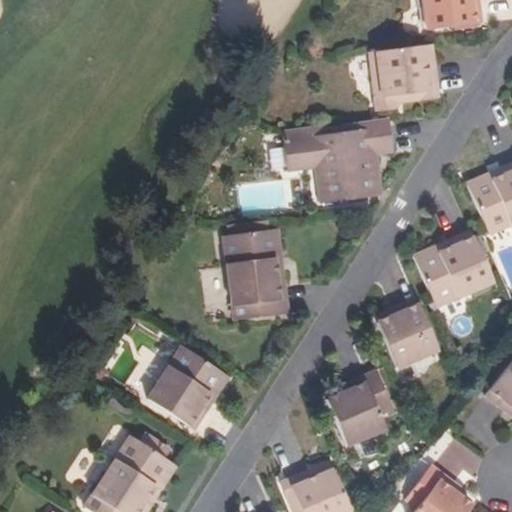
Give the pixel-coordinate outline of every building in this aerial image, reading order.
[(421,0),(425,31),(481,24),(478,0),(421,0)] [(426,65),(434,64),(431,45),(423,46),(426,65)] [(392,95),(437,89),(434,64),(426,65),(423,46),(377,52),(379,76),(372,77),(374,97),(392,95)] [(379,76),(377,52),(369,53),(372,77),(379,76)] [(438,98),(437,89),(392,95),(394,104),(438,98)] [(325,128),(325,135),(342,133),(341,126),(325,128)] [(375,154),(371,129),(342,133),(325,135),(283,141),(287,171),(315,167),(321,204),(377,197),(371,154),(375,154)] [(371,154),(377,197),(381,196),(375,154),(371,154)] [(503,176),(468,191),(488,235),(511,224),(511,163),(500,168),(503,176)] [(503,176),(500,168),(465,183),(468,191),(503,176)] [(277,287),(284,286),(277,229),(269,230),(277,287)] [(277,287),(269,230),(222,237),(233,321),(287,314),(284,286),(277,287)] [(449,248),(416,263),(434,307),(491,283),(469,231),(446,241),(449,248)] [(449,248),(446,241),(412,256),(416,263),(449,248)] [(395,314),(376,322),(395,368),(437,351),(414,298),(392,307),(395,314)] [(395,314),(392,307),(373,315),(376,322),(395,314)] [(201,406),(222,374),(181,347),(147,400),(193,431),(207,410),(201,406)] [(143,396),(163,364),(147,354),(126,386),(143,396)] [(509,405),(511,406),(511,358),(484,395),(505,411),(509,405)] [(347,382),(350,389),(339,394),(326,399),(345,446),(384,429),(379,416),(392,410),(375,370),(347,382)] [(201,406),(207,410),(228,378),(222,374),(201,406)] [(350,389),(347,382),(337,387),(339,394),(350,389)] [(425,452),(468,486),(485,464),(442,431),(425,452)] [(137,511),(168,462),(129,437),(83,509),(88,511),(137,511)] [(393,493),(403,501),(429,466),(420,458),(411,469),(393,493)] [(137,511),(146,511),(175,467),(168,462),(137,511)] [(313,478),(331,471),(327,462),(310,470),(313,478)] [(459,498),(449,489),(453,484),(429,466),(403,501),(415,510),(413,511),(467,511),(471,507),(459,498)] [(380,483),(393,493),(411,469),(380,483)] [(348,511),(331,471),(313,478),(310,470),(287,479),(300,511),(348,511)] [(300,511),(287,479),(279,483),(291,511),(300,511)] [(449,489),(459,498),(463,492),(453,484),(449,489)]
